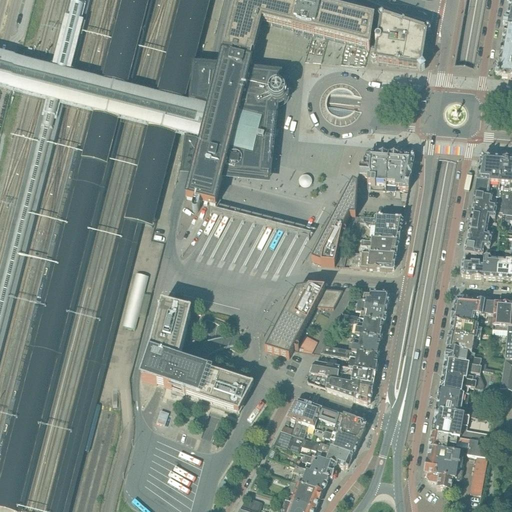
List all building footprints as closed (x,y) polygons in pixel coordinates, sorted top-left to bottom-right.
[(369,51),(374,21),(315,6),(311,5),(306,4),(290,0),(236,0),(225,43),(255,51),(262,25),(312,37),(367,51),(369,51)] [(130,14),(127,26),(133,27),(136,16),(130,14)] [(418,71),(422,68),(427,36),(424,33),(384,20),(380,22),(380,24),(376,50),(374,61),(377,64),(381,65),(418,71)] [(511,29),(505,29),(496,75),(499,78),(511,79),(511,29)] [(310,39),(307,55),(330,60),(330,57),(334,57),(335,52),(332,52),(332,53),(326,51),(328,42),(310,39)] [(281,86),(283,72),(251,69),(193,63),(181,177),(190,178),(270,187),(274,154),(279,107),(281,107),(285,105),(288,101),(289,98),(289,95),(288,91),(286,89),(283,87),(281,86)] [(18,75),(16,85),(41,91),(43,81),(18,75)] [(53,81),(50,95),(55,96),(59,82),(53,81)] [(108,83),(99,117),(113,120),(118,98),(109,95),(112,84),(108,83)] [(80,90),(77,100),(95,104),(97,95),(80,90)] [(139,105),(136,115),(146,117),(148,107),(139,105)] [(159,108),(156,121),(161,123),(164,109),(159,108)] [(385,193),(385,192),(388,157),(370,156),(369,156),(368,156),(367,157),(367,158),(366,158),(366,159),(366,160),(366,164),(364,164),(363,169),(362,169),(361,169),(359,172),(359,178),(360,181),(367,181),(367,185),(367,191),(385,193)] [(408,193),(414,162),(411,159),(398,158),(388,157),(385,192),(395,193),(396,190),(399,190),(399,192),(408,193)] [(480,167),(475,195),(488,197),(494,198),(498,199),(499,189),(501,162),(489,161),(484,160),(480,163),(480,167)] [(499,189),(498,199),(503,200),(502,208),(502,216),(507,217),(507,221),(511,220),(511,162),(501,162),(499,189)] [(34,174),(31,187),(38,189),(41,176),(34,174)] [(299,182),(299,183),(300,184),(300,185),(300,186),(302,185),(308,187),(309,187),(309,186),(310,186),(310,185),(311,184),(311,183),(311,182),(305,179),(305,177),(304,177),(303,177),(302,177),(302,178),(301,179),(300,179),(300,180),(300,181),(299,182)] [(355,219),(358,187),(353,184),(338,213),(311,263),(321,267),(334,268),(342,233),(349,219),(355,219)] [(85,186),(82,199),(88,201),(92,188),(85,186)] [(475,195),(472,210),(496,214),(496,216),(501,216),(502,216),(502,208),(503,200),(498,199),(494,198),(488,197),(475,195)] [(472,210),(469,225),(488,228),(490,220),(495,221),(496,216),(496,214),(472,210)] [(21,217),(16,235),(23,237),(28,219),(21,217)] [(359,219),(358,224),(364,224),(368,229),(375,230),(374,243),(399,245),(403,223),(383,221),(359,219)] [(469,225),(467,240),(491,244),(491,242),(492,237),(493,229),(488,228),(469,225)] [(467,240),(464,254),(473,256),(482,258),(488,259),(488,258),(490,250),(499,252),(499,245),(491,244),(467,240)] [(361,242),(360,256),(396,259),(399,245),(374,243),(361,242)] [(498,259),(496,281),(509,283),(511,253),(505,252),(504,259),(498,259)] [(462,269),(461,276),(463,279),(482,280),(483,267),(481,267),(482,258),(473,256),(464,254),(462,269)] [(391,273),(394,271),(396,259),(360,256),(351,255),(349,269),(368,271),(391,273)] [(483,267),(482,280),(496,281),(498,259),(491,258),(491,259),(484,259),(483,267)] [(148,278),(138,276),(133,297),(131,296),(127,312),(129,313),(125,329),(135,331),(148,278)] [(296,292),(265,353),(289,360),(316,309),(334,311),(343,293),(309,290),(296,292)] [(358,304),(357,306),(387,312),(389,300),(387,297),(370,295),(364,295),(363,300),(358,300),(358,304)] [(485,317),(494,319),(495,306),(458,303),(455,305),(452,324),(477,328),(478,318),(485,319),(485,317)] [(162,306),(142,382),(157,386),(164,388),(166,389),(169,390),(169,391),(171,392),(224,411),(239,416),(239,414),(245,403),(253,388),(251,388),(249,387),(188,366),(187,365),(186,365),(185,365),(184,365),(179,363),(191,314),(173,309),(162,306)] [(387,312),(357,306),(357,308),(356,312),(361,313),(359,320),(364,321),(385,325),(387,312)] [(511,342),(511,306),(495,306),(494,319),(493,332),(502,333),(502,329),(507,330),(506,344),(511,345),(511,342)] [(356,328),(355,337),(380,341),(380,340),(382,339),(383,335),(382,334),(383,325),(384,325),(385,325),(364,321),(363,326),(360,325),(360,323),(358,322),(359,320),(341,317),(337,325),(356,328)] [(452,324),(449,338),(474,342),(478,343),(480,333),(476,333),(477,328),(452,324)] [(348,335),(347,343),(350,344),(349,345),(349,344),(347,352),(348,352),(348,353),(352,354),(354,354),(377,358),(377,357),(379,356),(380,352),(379,351),(380,341),(355,337),(348,335)] [(473,353),(474,342),(449,338),(447,351),(475,356),(476,353),(473,353)] [(320,357),(349,362),(353,362),(354,359),(353,359),(353,357),(351,356),(352,354),(348,353),(324,349),(320,357)] [(447,351),(445,363),(486,371),(486,367),(481,366),(482,362),(474,360),(475,356),(447,351)] [(350,362),(348,371),(376,376),(377,366),(376,366),(377,358),(354,354),(353,357),(353,359),(354,359),(353,362),(349,362),(350,362)] [(511,362),(505,361),(500,391),(511,393),(511,362)] [(445,363),(442,378),(485,386),(485,385),(480,376),(481,372),(493,375),(494,372),(486,371),(445,363)] [(338,369),(316,365),(310,376),(336,381),(338,369)] [(348,371),(338,369),(336,381),(357,384),(373,387),(376,376),(348,371)] [(310,376),(306,382),(308,387),(326,393),(328,379),(310,376)] [(485,386),(442,378),(439,392),(466,397),(468,387),(482,390),(483,390),(484,389),(485,389),(485,388),(486,387),(485,386)] [(326,393),(354,402),(357,384),(336,381),(328,379),(326,393)] [(368,407),(370,404),(373,387),(357,384),(354,402),(368,407)] [(436,409),(436,412),(464,417),(467,418),(469,418),(475,419),(476,414),(468,413),(469,410),(467,410),(469,397),(466,397),(439,392),(436,409)] [(295,405),(287,421),(296,425),(294,431),(292,436),(298,439),(309,407),(299,404),(295,405)] [(315,431),(318,421),(321,411),(309,407),(298,439),(305,441),(309,429),(315,431)] [(345,419),(321,411),(318,421),(336,428),(341,430),(345,419)] [(436,412),(432,436),(476,444),(477,434),(467,432),(469,418),(467,418),(464,417),(436,412)] [(161,413),(158,424),(164,426),(168,415),(161,413)] [(341,430),(336,428),(333,436),(359,445),(366,430),(364,426),(353,422),(345,419),(341,430)] [(294,431),(284,427),(281,433),(292,436),(294,431)] [(353,458),(359,445),(333,436),(325,433),(324,434),(317,431),(316,433),(323,436),(322,439),(331,442),(328,449),(353,458)] [(281,433),(274,447),(287,451),(292,453),(298,455),(301,447),(310,451),(313,444),(305,441),(298,439),(292,436),(281,433)] [(469,445),(467,457),(482,460),(487,461),(489,451),(490,446),(476,444),(432,436),(429,451),(449,454),(450,447),(456,448),(457,443),(469,445)] [(313,444),(310,451),(318,453),(322,455),(320,462),(337,468),(344,471),(348,469),(353,458),(328,449),(313,444)] [(460,456),(449,454),(429,451),(424,476),(428,477),(427,481),(429,484),(438,485),(437,491),(450,493),(452,481),(459,482),(461,480),(462,474),(461,471),(462,465),(458,464),(460,456)] [(304,473),(330,481),(332,480),(337,468),(320,462),(300,455),(299,458),(304,459),(302,464),(307,466),(304,473)] [(487,461),(482,460),(467,457),(467,458),(477,460),(470,496),(481,498),(487,461)] [(323,495),(330,481),(304,473),(297,470),(292,484),(323,495)] [(315,511),(323,495),(292,484),(289,493),(295,495),(292,505),(314,511),(315,511)] [(314,511),(292,505),(285,503),(282,511),(314,511)]
